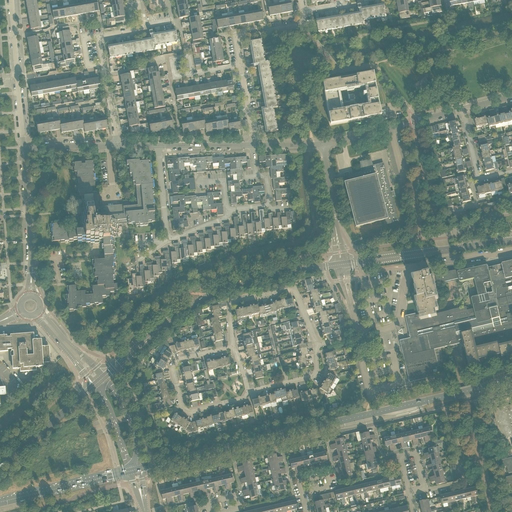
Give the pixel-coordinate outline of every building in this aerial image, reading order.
[(317,21),(317,22),(319,33),(319,32),(325,31),(330,30),(330,31),(331,30),(336,29),(336,30),(336,29),(341,28),(341,29),(342,28),(347,27),(347,28),(347,27),(353,26),(353,27),(353,26),(355,26),(358,25),(358,26),(359,26),(359,25),(364,24),(364,25),(365,25),(364,23),(365,23),(365,21),(364,21),(364,20),(369,19),(369,20),(370,20),(370,19),(375,18),(375,19),(375,18),(380,17),(380,18),(381,18),(381,17),(386,16),(386,17),(387,17),(385,6),(384,6),(380,7),(379,2),(380,2),(380,1),(379,0),(375,0),(376,3),(377,3),(378,8),(373,8),(369,9),(368,4),(369,4),(368,1),(364,2),(364,5),(365,5),(366,10),(362,10),(361,4),(358,5),(358,7),(359,10),(357,12),(358,13),(356,14),(353,14),(340,17),(340,18),(334,19),(330,20),(329,18),(329,15),(330,15),(329,12),(325,12),(325,16),(326,15),(327,19),(327,20),(323,21),(317,22),(317,21)] [(68,2),(63,3),(63,7),(65,18),(65,17),(71,16),(71,17),(68,4),(68,2)] [(268,6),(265,6),(265,9),(266,12),(269,12),(269,16),(270,16),(275,15),(273,4),(273,5),(268,6)] [(409,11),(399,13),(399,14),(400,19),(410,17),(409,15),(415,14),(415,15),(418,14),(417,10),(409,12),(409,11)] [(117,41),(118,45),(118,46),(114,47),(108,48),(110,59),(110,58),(116,58),(116,57),(121,56),(121,57),(121,56),(127,55),(127,56),(127,55),(132,54),(132,55),(133,55),(133,54),(138,53),(138,54),(139,54),(138,53),(144,52),(144,53),(144,52),(149,51),(149,52),(150,52),(149,51),(155,50),(155,51),(155,47),(160,46),(160,45),(166,45),(166,44),(171,44),(172,44),(172,43),(177,43),(175,32),(171,33),(170,28),(171,28),(170,25),(166,26),(166,29),(167,29),(168,34),(159,35),(158,30),(160,30),(159,27),(155,28),(155,31),(156,31),(157,36),(153,36),(152,31),(149,31),(150,36),(148,38),(149,39),(130,43),(130,44),(125,45),(121,46),(120,41),(121,41),(120,38),(116,39),(116,42),(117,41)] [(59,33),(57,34),(58,39),(60,39),(71,37),(70,37),(69,31),(70,31),(69,26),(62,27),(63,30),(59,31),(59,33)] [(191,44),(192,49),(195,48),(194,44),(201,43),(200,40),(193,41),(194,44),(191,44)] [(267,109),(265,109),(262,110),(263,110),(263,114),(259,115),(258,114),(255,115),(256,119),(259,119),(259,118),(264,117),(265,121),(264,121),(265,121),(265,126),(261,126),(260,125),(257,126),(258,131),(261,130),(261,129),(266,128),(266,132),(266,133),(277,131),(276,125),(275,120),(275,119),(274,114),(273,108),(277,107),(276,102),(275,96),(274,91),(274,90),(273,85),(272,79),(271,74),(271,73),(270,68),(269,62),(265,63),(264,57),(263,52),(263,51),(262,46),(261,40),(250,42),(251,42),(252,48),(251,48),(252,48),(253,52),(247,53),(247,52),(244,52),(245,57),(248,56),(248,55),(253,55),(254,59),(253,59),(254,59),(255,64),(249,65),(249,68),(254,68),(256,69),(258,69),(261,87),(263,87),(263,91),(258,92),(258,91),(255,92),(256,96),(259,96),(259,95),(264,94),(265,98),(264,98),(265,98),(265,102),(260,103),(260,102),(257,103),(258,107),(261,107),(261,106),(266,105),(267,109)] [(222,55),(212,57),(213,61),(208,62),(209,67),(217,65),(216,62),(223,61),(223,60),(222,55)] [(61,62),(56,63),(57,67),(59,66),(59,67),(59,68),(65,67),(75,65),(74,60),(64,61),(61,62)] [(42,65),(32,67),(32,68),(33,73),(43,71),(43,68),(49,67),(49,68),(51,68),(50,64),(45,64),(42,65)] [(373,73),(323,82),(330,125),(380,115),(375,84),(373,73)] [(70,79),(69,79),(71,90),(72,93),(77,92),(77,88),(76,82),(75,78),(70,79)] [(192,87),(194,97),(195,101),(200,100),(200,96),(198,86),(199,86),(198,81),(196,81),(197,86),(192,87)] [(506,114),(499,115),(502,124),(508,122),(506,114)] [(499,115),(493,117),(495,125),(502,124),(499,115)] [(487,116),(481,117),(483,126),(486,125),(488,124),(489,124),(487,118),(487,116)] [(483,126),(481,117),(474,119),(476,127),(483,126)] [(488,118),(487,118),(489,124),(489,127),(495,125),(493,117),(490,118),(488,118)] [(448,123),(450,130),(458,128),(456,121),(448,123)] [(139,125),(129,127),(130,132),(140,131),(140,128),(144,127),(146,134),(149,133),(147,123),(139,125)] [(450,133),(451,136),(459,134),(458,128),(450,130),(446,131),(447,134),(450,133)] [(451,136),(447,137),(449,141),(450,141),(451,142),(452,142),(461,140),(459,134),(451,136)] [(451,149),(452,149),(462,146),(461,140),(452,142),(454,148),(451,149)] [(480,147),(481,153),(490,151),(488,145),(493,144),(492,141),(482,143),(483,146),(480,147)] [(449,151),(449,152),(449,154),(450,155),(450,156),(453,155),(461,153),(460,149),(460,147),(452,149),(449,150),(449,151)] [(481,153),(483,159),(491,157),(490,151),(481,153)] [(453,155),(454,161),(463,159),(461,153),(453,155)] [(281,155),(270,156),(271,167),(276,167),(276,161),(282,160),(286,159),(285,154),(281,155)] [(258,157),(259,163),(265,162),(266,168),(270,168),(270,167),(271,167),(270,156),(258,157)] [(487,158),(483,159),(484,165),(496,163),(495,156),(491,157),(487,158)] [(189,165),(190,165),(189,157),(178,158),(179,170),(180,170),(182,170),(184,169),(184,164),(189,163),(189,165)] [(212,164),(212,157),(200,158),(201,169),(205,169),(207,169),(206,163),(212,162),(212,164)] [(220,169),(224,169),(224,164),(223,159),(223,157),(212,158),(212,157),(212,164),(218,163),(219,169),(220,169)] [(235,158),(236,169),(241,169),(241,163),(246,162),(247,168),(250,168),(250,160),(247,160),(246,157),(235,158)] [(166,159),(167,165),(173,165),(173,170),(179,170),(178,158),(166,159)] [(189,159),(189,163),(190,165),(191,164),(192,164),(192,166),(193,167),(196,167),(196,170),(201,169),(200,158),(189,159)] [(224,159),(223,159),(224,164),(225,164),(230,164),(230,168),(230,170),(236,169),(235,158),(230,158),(225,159),(224,159)] [(370,159),(369,159),(368,160),(367,160),(366,161),(364,161),(363,161),(362,161),(360,162),(359,162),(360,162),(362,172),(349,175),(348,173),(344,174),(344,176),(339,178),(341,184),(344,183),(355,227),(385,219),(386,225),(398,222),(391,197),(393,196),(393,194),(392,192),(390,192),(383,163),(371,166),(370,164),(369,161),(371,161),(370,159)] [(454,161),(456,167),(464,165),(463,159),(454,161)] [(106,208),(100,209),(100,213),(98,213),(97,194),(92,195),(92,187),(95,187),(94,183),(95,182),(95,178),(94,178),(94,174),(95,174),(94,169),(93,169),(93,166),(94,166),(94,161),(85,162),(85,164),(81,164),(81,162),(72,163),(73,168),(74,168),(74,172),(75,172),(76,176),(77,176),(77,180),(76,180),(76,184),(77,184),(78,192),(77,192),(78,197),(82,196),(82,201),(83,201),(84,204),(82,205),(83,209),(82,209),(82,213),(81,213),(81,217),(80,217),(81,222),(80,222),(80,226),(81,226),(82,230),(68,231),(68,227),(60,228),(59,224),(50,224),(51,229),(52,229),(53,237),(51,237),(52,241),(60,241),(60,243),(65,242),(65,241),(69,241),(69,242),(73,241),(73,240),(77,240),(77,241),(82,241),(82,242),(86,241),(86,242),(90,242),(90,243),(103,242),(104,259),(92,261),(92,265),(93,265),(94,269),(93,269),(93,274),(94,274),(95,278),(96,278),(96,282),(97,282),(97,286),(92,286),(93,295),(85,295),(85,291),(76,292),(76,286),(67,286),(67,291),(68,291),(69,295),(66,295),(66,300),(67,300),(67,304),(68,304),(69,312),(74,311),(74,310),(78,310),(78,309),(82,309),(82,308),(86,307),(86,306),(90,306),(90,305),(94,304),(94,305),(98,305),(98,304),(103,304),(102,298),(106,298),(106,297),(110,296),(110,292),(114,292),(114,293),(118,293),(118,284),(113,284),(113,280),(115,280),(115,275),(114,275),(113,272),(114,272),(114,267),(113,267),(112,263),(116,263),(115,258),(114,259),(114,255),(115,255),(114,250),(113,250),(113,246),(114,246),(114,242),(115,242),(114,238),(117,237),(117,233),(118,233),(118,228),(117,228),(116,225),(124,224),(124,223),(128,223),(128,225),(130,224),(130,225),(131,224),(131,223),(135,223),(135,226),(135,225),(139,225),(139,226),(139,225),(143,225),(143,226),(144,226),(143,225),(147,224),(148,224),(147,222),(151,221),(151,223),(152,223),(152,222),(154,222),(154,213),(154,207),(152,207),(152,205),(153,204),(153,200),(152,196),(153,196),(152,196),(152,193),(154,193),(154,192),(152,192),(152,190),(153,190),(153,189),(153,185),(153,184),(152,181),(152,180),(151,180),(151,178),(152,178),(152,176),(150,176),(150,173),(151,173),(150,173),(150,169),(150,165),(148,165),(148,163),(150,162),(150,161),(139,162),(139,160),(126,161),(126,166),(129,166),(129,174),(132,174),(132,182),(135,182),(135,186),(137,206),(129,206),(129,204),(123,205),(106,207),(106,208)] [(486,172),(491,170),(491,171),(498,170),(498,171),(499,171),(497,162),(496,163),(484,165),(486,172)] [(464,165),(456,167),(457,174),(466,172),(464,165)] [(271,179),(272,179),(276,178),(276,172),(285,172),(284,166),(276,167),(271,167),(270,167),(270,168),(271,179)] [(233,175),(234,181),(239,180),(242,180),(241,169),(236,169),(230,170),(230,172),(230,175),(233,175)] [(180,170),(179,170),(173,170),(169,171),(170,182),(175,182),(175,176),(181,175),(180,170)] [(456,178),(454,179),(455,185),(458,185),(466,183),(465,176),(456,178)] [(272,179),(273,190),(279,189),(278,184),(284,183),(284,182),(284,179),(284,177),(276,178),(272,179)] [(195,190),(194,178),(189,179),(182,179),(183,181),(183,187),(183,185),(189,185),(189,190),(195,190)] [(227,181),(228,187),(234,187),(234,192),(240,192),(240,190),(239,180),(234,181),(227,181)] [(183,181),(175,182),(170,182),(171,182),(172,194),(178,193),(177,187),(183,187),(183,181)] [(501,182),(495,183),(497,192),(503,190),(503,192),(507,191),(505,184),(502,184),(501,182)] [(458,185),(459,191),(468,189),(466,183),(458,185)] [(495,183),(489,185),(491,193),(497,192),(495,183)] [(489,185),(483,186),(485,194),(491,193),(489,185)] [(264,186),(252,187),(254,203),(260,202),(259,198),(258,192),(264,192),(264,186)] [(485,194),(483,186),(476,188),(478,196),(485,194)] [(252,189),(241,190),(242,197),(242,195),(247,195),(248,201),(253,200),(254,203),(252,187),(252,189)] [(276,201),(282,201),(281,195),(287,194),(287,191),(286,189),(279,189),(273,190),(275,190),(276,201)] [(459,191),(461,197),(469,195),(468,189),(459,191)] [(207,193),(207,196),(208,205),(210,205),(213,204),(213,199),(219,198),(219,196),(218,192),(207,193)] [(234,192),(230,193),(231,204),(232,204),(232,205),(237,205),(237,204),(236,198),(242,197),(242,195),(241,192),(240,192),(234,192)] [(469,195),(461,197),(462,203),(471,201),(469,195)] [(179,202),(180,207),(180,208),(184,207),(185,207),(185,202),(184,196),(173,197),(173,202),(179,202)] [(193,214),(197,213),(197,208),(196,203),(196,197),(196,196),(184,197),(184,196),(185,202),(191,202),(191,208),(192,208),(193,214)] [(207,196),(196,197),(196,203),(202,203),(203,211),(208,210),(208,208),(208,205),(207,196)] [(217,216),(223,215),(222,203),(213,204),(210,205),(208,205),(208,208),(208,210),(217,210),(217,216)] [(180,207),(172,208),(173,218),(173,219),(173,220),(179,219),(179,218),(178,213),(184,213),(184,207),(180,208),(180,207)] [(255,222),(256,231),(256,232),(256,233),(258,233),(261,233),(265,232),(264,230),(265,230),(264,219),(263,210),(259,210),(260,221),(255,222)] [(281,218),(282,229),(287,228),(291,228),(290,225),(290,222),(292,222),(294,221),(294,216),(293,211),(292,212),(285,212),(286,217),(281,218)] [(247,224),(247,234),(248,235),(248,238),(248,239),(250,238),(251,238),(250,235),(253,235),(255,235),(255,232),(256,232),(255,222),(254,212),(250,213),(251,224),(247,224)] [(277,218),(272,219),(273,230),(282,229),(281,218),(281,213),(277,213),(277,218)] [(268,219),(264,219),(265,230),(270,230),(269,227),(273,227),(273,230),(272,219),(272,214),(268,214),(268,219)] [(243,226),(238,227),(239,238),(244,237),(244,234),(247,234),(247,235),(248,235),(247,224),(246,215),(242,215),(243,226)] [(234,229),(230,229),(231,240),(236,240),(236,237),(239,236),(239,238),(238,227),(237,217),(233,218),(234,229)] [(172,220),(172,227),(173,231),(178,231),(178,225),(184,224),(184,228),(188,227),(187,221),(184,221),(183,219),(172,220)] [(225,232),(221,232),(222,243),(222,244),(225,243),(227,243),(231,243),(231,240),(230,229),(229,227),(225,227),(225,232)] [(217,235),(213,236),(214,247),(216,247),(219,246),(219,243),(222,243),(221,232),(221,230),(216,230),(217,235)] [(204,239),(205,250),(207,250),(214,249),(214,247),(213,236),(212,233),(208,234),(208,239),(205,239),(204,239)] [(196,242),(197,253),(199,253),(202,253),(206,253),(206,252),(205,250),(204,239),(204,237),(199,237),(200,242),(197,242),(196,242)] [(191,245),(187,246),(188,256),(189,257),(190,257),(194,256),(197,256),(197,253),(196,242),(196,240),(191,240),(191,241),(191,245)] [(183,249),(179,249),(180,260),(185,260),(185,257),(188,256),(187,246),(187,243),(183,244),(183,249)] [(179,249),(179,246),(174,247),(175,252),(170,252),(171,264),(177,263),(177,260),(180,260),(179,249)] [(161,260),(160,260),(161,271),(162,271),(164,271),(167,271),(166,268),(170,267),(169,254),(164,255),(164,260),(161,260)] [(158,273),(162,273),(161,271),(160,260),(156,260),(156,265),(152,266),(152,265),(154,280),(156,280),(156,277),(158,276),(158,273)] [(412,339),(401,342),(410,381),(443,373),(438,349),(459,344),(457,336),(462,335),(469,366),(479,364),(477,358),(501,353),(501,356),(511,353),(511,261),(502,264),(501,264),(488,268),(487,266),(480,267),(479,263),(467,266),(467,267),(435,275),(437,283),(459,278),(460,282),(467,280),(475,278),(479,296),(471,298),(474,309),(463,311),(462,307),(448,311),(435,314),(434,311),(438,310),(436,299),(438,299),(433,278),(431,278),(430,273),(426,274),(426,271),(418,273),(418,276),(413,277),(418,298),(415,299),(419,315),(416,316),(416,315),(406,317),(410,333),(409,334),(409,335),(408,335),(408,336),(409,336),(409,337),(409,338),(410,338),(411,338),(412,339)] [(144,271),(145,282),(154,282),(154,280),(152,265),(148,266),(148,271),(144,271)] [(140,276),(136,277),(137,288),(140,288),(146,287),(145,282),(144,271),(139,271),(140,276)] [(132,279),(127,280),(128,285),(128,291),(129,295),(137,294),(137,288),(136,277),(136,274),(132,274),(132,279)] [(312,303),(313,308),(322,306),(325,305),(324,300),(320,301),(312,303)] [(210,307),(212,313),(221,311),(219,305),(218,303),(212,304),(212,307),(210,307)] [(258,307),(257,307),(259,313),(259,316),(260,318),(266,316),(265,314),(263,306),(259,307),(258,307)] [(242,317),(240,309),(234,310),(237,322),(243,321),(242,317)] [(285,326),(286,331),(300,327),(299,322),(290,324),(289,322),(283,323),(283,325),(285,326)] [(329,322),(321,325),(322,330),(330,328),(334,327),(332,322),(329,322)] [(300,327),(288,330),(290,336),(293,335),(301,333),(300,327)] [(330,328),(322,330),(323,336),(332,334),(333,337),(341,335),(340,332),(339,331),(333,332),(333,331),(332,330),(331,331),(330,328)] [(247,334),(242,335),(243,341),(257,338),(255,333),(256,333),(257,332),(256,330),(248,332),(248,334),(247,334)] [(301,333),(293,335),(290,336),(291,341),(303,338),(301,333)] [(11,337),(7,338),(6,338),(4,336),(0,336),(0,351),(5,351),(7,349),(12,349),(13,350),(13,352),(12,353),(12,355),(14,356),(14,357),(12,358),(13,364),(13,365),(13,367),(15,368),(17,368),(17,369),(21,369),(21,370),(22,371),(28,371),(34,370),(35,369),(35,368),(39,367),(38,366),(41,366),(42,365),(42,364),(45,363),(45,362),(48,362),(49,361),(49,355),(49,354),(48,349),(47,348),(44,348),(44,347),(41,347),(40,342),(39,341),(37,341),(37,340),(33,340),(33,336),(31,334),(26,335),(25,335),(18,335),(12,336),(11,337)] [(257,338),(243,341),(244,347),(258,343),(262,342),(261,337),(257,338)] [(180,339),(180,342),(182,351),(188,349),(186,341),(185,338),(180,339)] [(291,341),(292,347),(298,346),(304,344),(303,338),(291,341)] [(175,345),(169,346),(174,353),(176,351),(177,352),(182,351),(180,342),(175,343),(175,345)] [(244,347),(246,352),(259,349),(258,343),(244,347)] [(164,346),(159,354),(169,360),(172,355),(174,353),(169,346),(168,348),(164,346)] [(246,352),(247,358),(258,355),(261,354),(259,349),(246,352)] [(159,354),(156,360),(158,361),(166,365),(169,360),(159,354)] [(261,354),(249,357),(251,363),(259,361),(262,360),(261,354)] [(155,369),(156,374),(163,373),(162,370),(163,370),(166,365),(158,361),(156,360),(156,359),(150,368),(155,369)] [(190,363),(191,365),(191,366),(181,369),(183,374),(191,372),(196,371),(195,366),(196,365),(195,362),(190,363)] [(261,366),(252,368),(253,374),(262,372),(267,370),(270,370),(269,364),(266,365),(261,366)] [(328,374),(325,379),(333,383),(336,378),(335,377),(336,374),(335,370),(329,371),(330,375),(328,374)] [(191,378),(184,380),(185,385),(194,383),(197,383),(196,377),(193,378),(191,378)] [(19,378),(17,379),(23,387),(25,385),(19,378)] [(325,379),(322,384),(333,390),(336,385),(333,383),(325,379)] [(320,389),(317,390),(318,396),(321,395),(323,404),(326,403),(324,394),(326,394),(326,393),(327,393),(330,395),(333,390),(322,384),(319,389),(320,389)] [(284,389),(279,390),(282,402),(287,401),(284,389)] [(285,389),(284,389),(287,401),(293,400),(291,391),(285,392),(285,389)] [(279,390),(273,391),(276,402),(276,403),(282,402),(279,390)] [(158,398),(159,403),(162,403),(171,401),(169,395),(161,397),(158,398)] [(162,403),(159,403),(157,404),(158,410),(164,409),(163,408),(172,406),(171,401),(162,403)] [(511,402),(511,403),(511,404),(506,406),(505,404),(502,405),(502,406),(501,406),(501,405),(498,406),(498,408),(493,409),(495,418),(493,419),(494,422),(495,422),(495,423),(494,424),(495,427),(497,426),(500,438),(505,437),(506,439),(509,438),(508,436),(510,436),(510,438),(511,437),(511,427),(511,428),(511,427),(511,425),(511,424),(510,424),(510,423),(511,423),(511,420),(511,418),(511,402)] [(245,407),(239,408),(241,416),(242,419),(247,418),(247,415),(245,407)] [(169,423),(174,426),(180,417),(175,413),(174,414),(172,413),(167,413),(165,416),(171,420),(169,423)] [(223,413),(217,414),(219,423),(220,425),(225,424),(225,422),(223,413)] [(88,415),(69,430),(79,460),(101,454),(88,415)] [(175,424),(180,427),(185,420),(180,417),(174,426),(175,424)] [(195,422),(192,422),(194,429),(193,432),(197,431),(198,432),(203,431),(203,428),(201,419),(195,421),(195,422)] [(185,420),(180,427),(189,433),(193,432),(194,429),(192,422),(189,423),(190,423),(185,420)] [(423,429),(419,430),(421,439),(424,438),(425,443),(428,442),(424,427),(422,428),(423,429)] [(426,427),(424,427),(428,442),(430,442),(429,437),(432,436),(430,427),(426,428),(426,427)] [(414,429),(412,430),(416,445),(419,445),(417,439),(421,439),(419,430),(414,431),(414,429)] [(367,430),(359,432),(360,435),(358,435),(359,437),(360,436),(361,440),(375,437),(374,435),(369,436),(369,432),(367,433),(367,430)] [(411,432),(407,433),(409,441),(412,441),(413,446),(416,445),(412,430),(411,430),(411,432)] [(402,432),(401,433),(404,448),(407,447),(406,442),(409,441),(407,433),(403,434),(402,432)] [(399,435),(395,435),(397,444),(401,443),(402,448),(404,448),(401,433),(399,433),(399,435)] [(393,451),(389,435),(387,436),(387,437),(383,438),(385,447),(389,446),(390,451),(393,451)] [(391,435),(389,435),(393,451),(395,450),(394,445),(397,444),(395,435),(391,436),(391,435)] [(361,445),(361,447),(371,444),(370,441),(376,440),(375,437),(361,440),(362,445),(361,445)] [(330,445),(331,448),(345,445),(344,440),(345,440),(345,438),(343,439),(343,438),(334,440),(335,444),(330,445)] [(343,445),(331,448),(331,450),(336,449),(337,452),(347,450),(347,448),(346,444),(345,445),(343,445)] [(424,454),(423,454),(424,457),(425,456),(438,453),(440,453),(438,447),(433,448),(433,446),(428,447),(428,449),(429,453),(424,454)] [(363,457),(364,458),(374,456),(373,453),(378,451),(378,449),(364,452),(365,456),(363,457)] [(333,457),(333,459),(347,456),(346,452),(348,452),(347,450),(337,452),(338,456),(333,457)] [(511,456),(511,450),(503,452),(505,459),(501,460),(503,467),(507,467),(508,473),(511,473),(511,475),(506,477),(507,485),(511,484),(511,488),(511,498),(511,499),(511,504),(511,456)] [(312,452),(306,453),(307,455),(310,470),(313,469),(312,464),(315,464),(313,455),(312,452)] [(317,454),(313,455),(315,464),(318,463),(320,468),(322,467),(318,452),(317,452),(317,454)] [(320,452),(318,452),(322,467),(325,467),(323,462),(327,461),(325,452),(321,453),(320,452)] [(268,458),(269,462),(282,459),(282,457),(277,458),(276,454),(267,456),(267,457),(266,457),(266,459),(268,458)] [(305,457),(301,458),(303,466),(307,466),(308,471),(310,470),(307,455),(305,455),(305,457)] [(297,457),(295,458),(299,473),(301,472),(300,467),(303,466),(301,458),(297,459),(297,457)] [(299,473),(295,458),(293,458),(294,459),(289,460),(291,469),(295,468),(296,473),(299,473)] [(268,467),(268,469),(279,466),(278,463),(283,462),(282,459),(269,462),(269,466),(268,467)] [(427,465),(426,466),(427,468),(441,465),(439,459),(431,461),(432,464),(427,465)] [(238,467),(238,470),(252,466),(251,462),(252,462),(252,460),(251,460),(250,460),(242,462),(243,466),(238,467)] [(380,461),(367,464),(365,464),(366,470),(372,469),(373,473),(378,472),(377,472),(376,468),(377,468),(376,464),(381,463),(380,461)] [(336,469),(336,471),(350,468),(349,464),(351,463),(350,462),(340,464),(341,467),(336,469)] [(350,468),(336,471),(337,474),(342,472),(343,476),(351,474),(353,473),(352,471),(351,472),(350,468)] [(429,477),(430,480),(443,477),(442,472),(443,472),(444,472),(443,470),(434,473),(434,476),(429,477)] [(271,478),(271,480),(281,478),(281,475),(286,473),(285,471),(271,474),(272,478),(271,478)] [(240,479),(241,481),(255,478),(254,474),(255,474),(255,472),(245,474),(245,478),(240,479)] [(223,476),(219,477),(221,486),(224,485),(225,490),(228,489),(224,474),(223,475),(223,476)] [(226,474),(224,474),(228,489),(231,489),(229,484),(233,483),(231,474),(227,475),(226,474)] [(399,476),(393,477),(395,486),(399,485),(400,486),(401,486),(401,485),(401,484),(399,476)] [(211,479),(207,480),(209,489),(213,488),(214,493),(216,492),(213,477),(211,477),(211,479)] [(215,477),(213,477),(216,492),(219,492),(218,487),(221,486),(219,477),(215,478),(215,477)] [(393,477),(387,478),(391,493),(392,492),(392,490),(391,487),(395,486),(393,477)] [(430,480),(430,482),(431,482),(436,481),(436,485),(445,483),(445,482),(446,482),(446,480),(445,480),(444,481),(443,477),(430,480)] [(387,478),(381,480),(384,488),(387,488),(388,491),(389,493),(391,493),(387,478)] [(203,479),(201,480),(205,495),(207,494),(206,489),(209,489),(207,480),(203,481),(203,479)] [(200,482),(196,483),(198,491),(201,491),(202,496),(205,495),(201,480),(199,480),(200,482)] [(381,480),(376,481),(379,495),(381,495),(380,493),(379,489),(384,488),(381,480)] [(376,481),(370,483),(372,491),(376,490),(377,496),(379,495),(376,481)] [(191,482),(189,483),(193,498),(195,497),(194,492),(198,491),(196,483),(192,484),(191,482)] [(188,484),(184,485),(186,494),(189,493),(190,498),(193,498),(189,483),(188,483),(188,484)] [(288,483),(274,486),(271,487),(272,491),(273,490),(274,492),(275,492),(284,490),(283,486),(288,485),(288,483)] [(370,483),(364,484),(367,498),(369,498),(368,496),(368,492),(372,491),(370,483)] [(243,490),(244,493),(257,490),(256,486),(258,485),(258,484),(257,484),(247,486),(248,489),(243,490)] [(364,484),(358,485),(360,494),(364,493),(365,499),(367,498),(364,484)] [(176,487),(172,488),(174,497),(177,496),(179,501),(181,501),(178,485),(176,486),(176,487)] [(180,485),(178,485),(181,501),(184,500),(183,495),(186,494),(184,485),(180,486),(180,485)] [(352,487),(355,501),(357,501),(356,495),(360,494),(358,485),(352,487)] [(352,487),(346,488),(348,497),(352,496),(354,501),(355,501),(352,487)] [(477,487),(471,488),(474,502),(476,502),(474,497),(479,496),(477,487)] [(169,503),(166,488),(164,488),(165,490),(160,491),(162,500),(166,499),(167,504),(169,503)] [(168,488),(166,488),(169,503),(172,503),(171,498),(174,497),(172,488),(168,489),(168,488)] [(471,488),(465,490),(467,498),(471,497),(472,503),(474,502),(471,488)] [(257,490),(244,493),(244,496),(249,494),(250,498),(259,496),(260,495),(260,494),(258,494),(257,490)] [(344,504),(340,490),(334,491),(336,500),(341,499),(342,504),(344,504)] [(459,491),(453,492),(455,501),(459,500),(460,506),(462,505),(459,491)] [(453,492),(447,494),(450,508),(452,507),(452,505),(456,504),(455,501),(453,492)] [(450,508),(447,494),(441,495),(443,504),(447,503),(449,508),(450,508)] [(420,502),(421,508),(430,506),(429,502),(431,502),(430,500),(429,500),(420,502)] [(295,501),(288,502),(290,511),(295,510),(295,511),(297,511),(296,509),(297,509),(295,501)] [(315,506),(314,507),(315,509),(330,505),(330,504),(324,505),(323,501),(320,501),(317,502),(314,503),(315,506)] [(197,511),(197,506),(196,506),(195,502),(187,504),(188,511),(197,511)]
